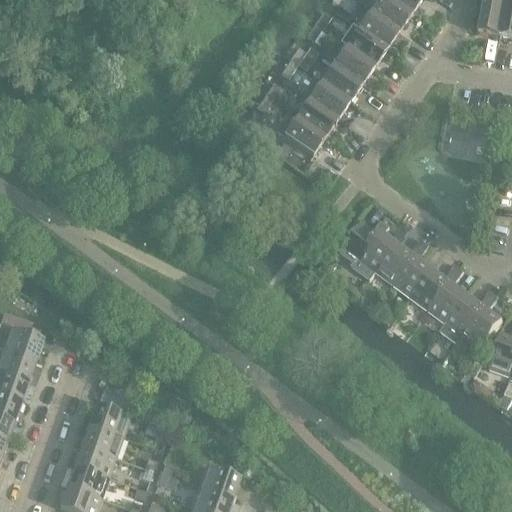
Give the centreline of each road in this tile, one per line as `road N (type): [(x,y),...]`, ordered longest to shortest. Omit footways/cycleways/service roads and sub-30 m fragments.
road 1 (unclassified): [(433,511),(0,185)]
road 2 (residential): [(504,288),(354,173)]
road 3 (residential): [(21,511),(76,359)]
road 4 (residential): [(436,70),(354,173)]
